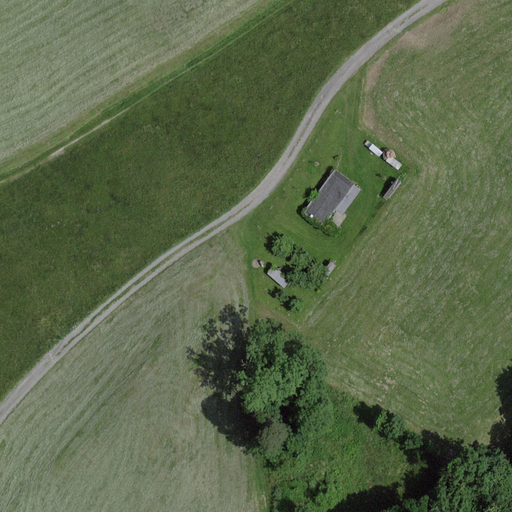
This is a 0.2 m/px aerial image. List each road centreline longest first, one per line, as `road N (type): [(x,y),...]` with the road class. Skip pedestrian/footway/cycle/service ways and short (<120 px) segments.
road 1 (track): [(442,0),(348,70),(274,187),(103,313),(0,418)]
road 2 (track): [(305,0),(0,181)]
